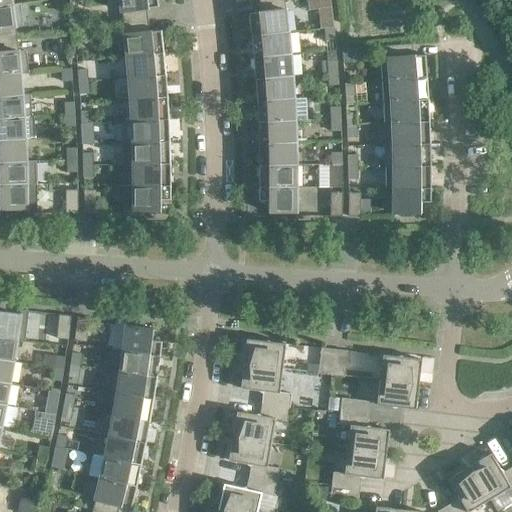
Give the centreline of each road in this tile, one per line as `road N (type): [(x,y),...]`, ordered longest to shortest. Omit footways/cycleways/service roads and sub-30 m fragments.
road 1 (residential): [(217,271),(215,95),(198,0)]
road 2 (residential): [(180,511),(217,271)]
road 3 (residential): [(217,271),(455,292)]
road 4 (residential): [(455,292),(456,56)]
road 5 (residential): [(0,255),(217,271)]
road 6 (residential): [(460,431),(458,446),(439,462),(410,453),(405,437),(415,420),(439,412)]
road 7 (residential): [(439,412),(455,292)]
